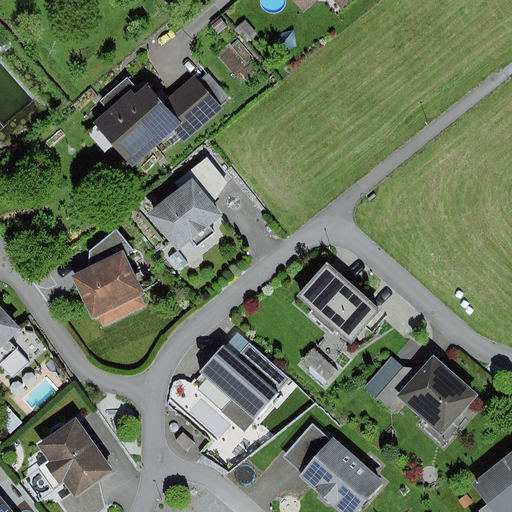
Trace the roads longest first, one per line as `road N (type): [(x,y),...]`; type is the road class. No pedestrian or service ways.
road 1 (residential): [(335,227),(184,339),(145,390)]
road 2 (residential): [(335,227),(427,132),(499,79)]
road 3 (residential): [(511,360),(472,341),(335,227)]
road 4 (residential): [(145,390),(89,376),(0,251)]
